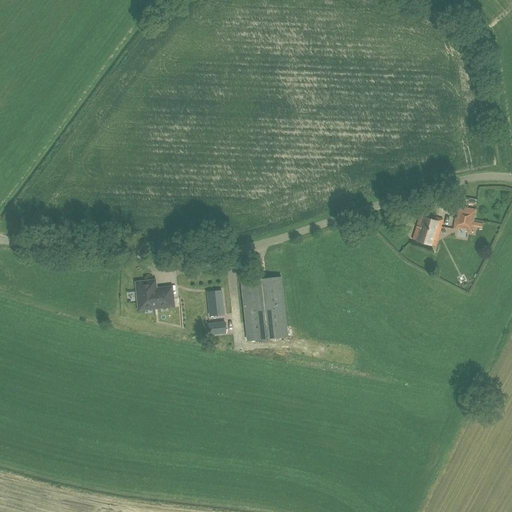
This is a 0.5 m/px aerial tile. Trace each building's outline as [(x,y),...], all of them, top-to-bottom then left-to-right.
[(472,232),(475,210),(457,207),(456,212),(458,213),(457,218),(455,218),(453,229),(457,230),(458,228),(467,230),(467,232),(472,232)] [(434,220),(428,218),(429,215),(421,213),(412,239),(435,246),(443,220),(435,217),(434,220)] [(476,278),(473,270),(467,272),(470,280),(476,278)] [(248,341),(288,337),(281,277),(242,281),(248,341)] [(155,288),(154,282),(144,283),(143,282),(138,283),(137,284),(137,290),(139,291),(140,308),(172,305),(171,289),(157,290),(157,291),(154,288),(155,288)] [(207,292),(210,316),(224,314),(221,291),(207,292)] [(227,334),(225,321),(208,323),(210,335),(227,334)]
